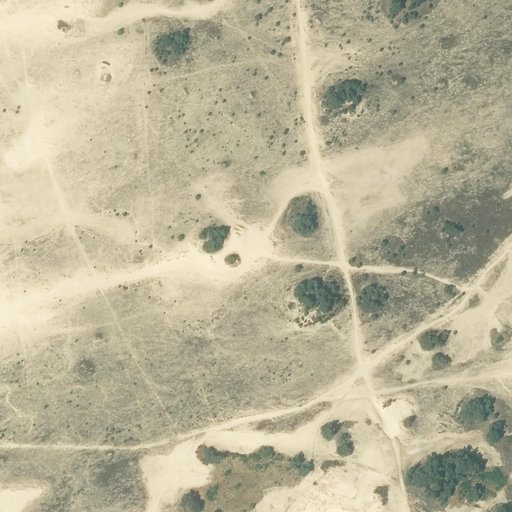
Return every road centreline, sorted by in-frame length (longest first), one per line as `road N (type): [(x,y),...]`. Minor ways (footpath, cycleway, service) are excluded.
road 1 (track): [(364,370),(306,111),(297,0)]
road 2 (track): [(355,375),(318,438),(292,511)]
road 3 (track): [(405,511),(399,487),(376,470),(335,459),(314,466)]
